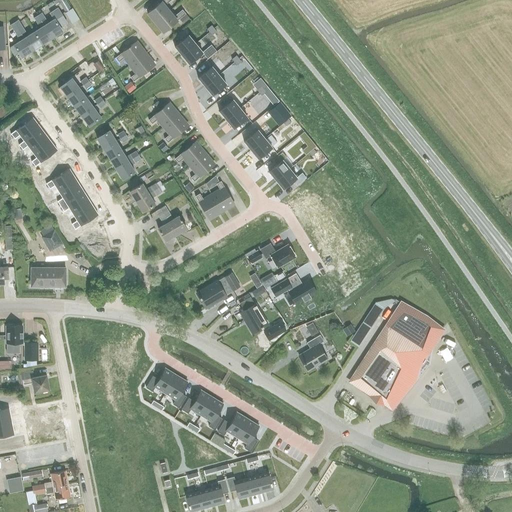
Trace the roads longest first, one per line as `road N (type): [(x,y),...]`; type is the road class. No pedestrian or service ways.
road 1 (primary): [(492,236),(301,0)]
road 2 (residential): [(128,13),(181,76),(202,129),(264,206)]
road 3 (residential): [(319,455),(160,357),(152,343),(157,325)]
road 4 (residential): [(125,266),(124,223),(28,78)]
road 5 (tertiary): [(336,429),(213,347),(157,325)]
road 6 (residential): [(91,511),(53,308)]
road 7 (tertiary): [(502,472),(418,463),(336,429)]
road 8 (residential): [(125,266),(176,261),(264,206)]
